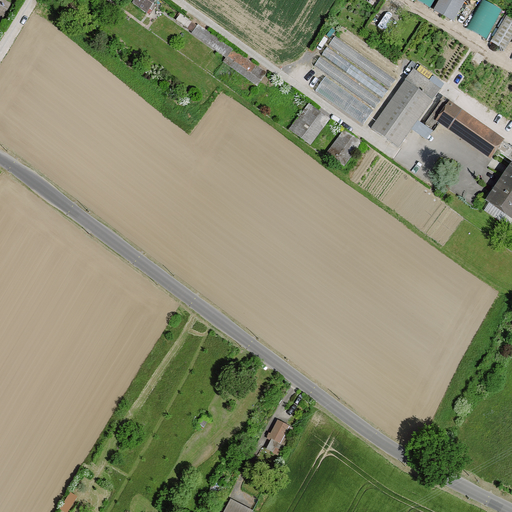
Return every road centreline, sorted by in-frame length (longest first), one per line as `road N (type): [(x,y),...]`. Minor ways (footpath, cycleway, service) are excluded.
road 1 (tertiary): [(0,157),(375,436),(511,511)]
road 2 (track): [(177,0),(392,154)]
road 3 (track): [(511,65),(401,0)]
